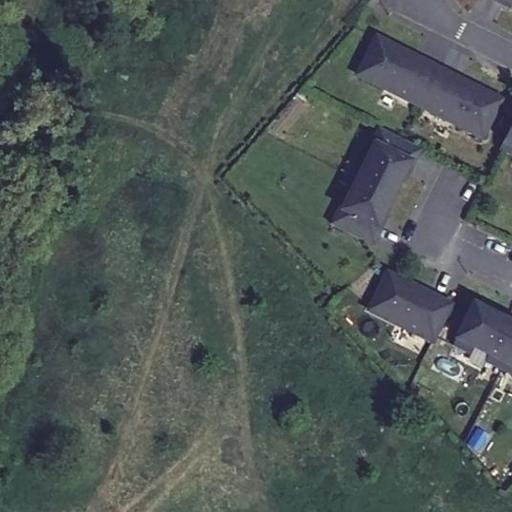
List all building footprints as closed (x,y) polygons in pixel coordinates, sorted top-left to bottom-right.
[(482,139),(501,101),(376,39),(357,77),(482,139)] [(511,122),(498,151),(511,157),(511,122)] [(411,147),(378,131),(362,164),(365,165),(350,195),(347,193),(331,225),(365,242),(372,228),(376,230),(409,164),(404,162),(411,147)] [(435,298),(388,274),(370,312),(433,343),(451,306),(435,298)] [(509,324),(473,306),(454,346),(471,355),(474,349),(489,357),(486,362),(511,374),(511,330),(507,328),(509,324)]
